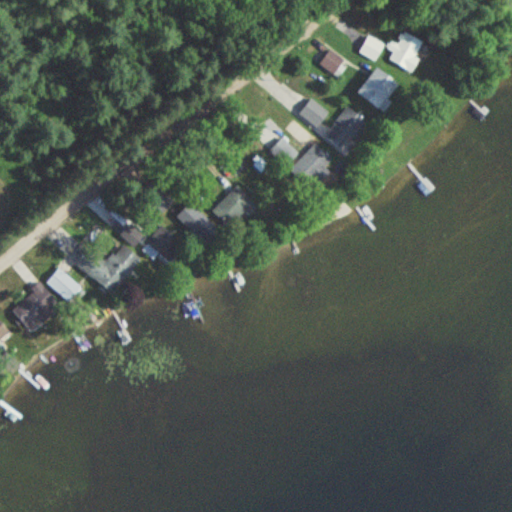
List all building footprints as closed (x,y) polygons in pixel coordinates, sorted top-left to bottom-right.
[(388,60),(407,70),(423,43),(402,32),(391,50),(393,52),(388,60)] [(358,50),(372,60),(381,46),(368,37),(358,50)] [(334,76),(345,62),(327,49),(316,63),(334,76)] [(394,86),(372,68),(352,92),(374,110),(394,86)] [(326,110),(309,98),(298,114),(315,126),(326,110)] [(364,120),(349,105),(321,133),(337,148),(364,120)] [(287,170),(304,187),(331,160),(314,143),(287,170)] [(225,228),(252,201),(236,184),(209,211),(225,228)] [(218,229),(194,207),(179,223),(203,245),(218,229)] [(145,244),(164,263),(181,245),(162,227),(145,244)] [(43,280),(65,303),(80,288),(58,266),(43,280)] [(8,308),(24,327),(56,301),(39,282),(8,308)] [(0,343),(10,335),(0,321),(0,343)]
